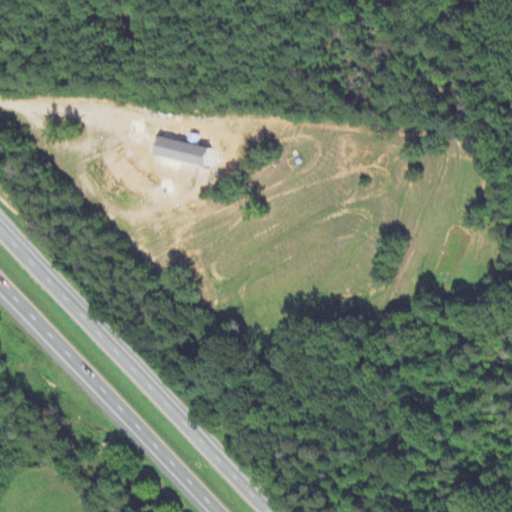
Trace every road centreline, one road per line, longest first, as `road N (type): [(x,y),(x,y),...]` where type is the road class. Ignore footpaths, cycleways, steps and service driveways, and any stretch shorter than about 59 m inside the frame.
road 1 (motorway): [(269,511),(0,229)]
road 2 (motorway): [(0,290),(206,511)]
